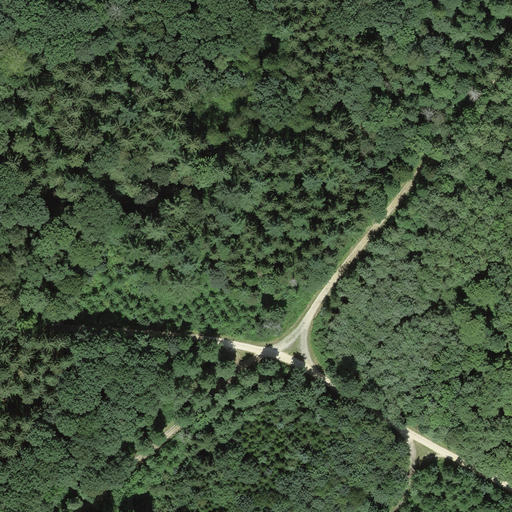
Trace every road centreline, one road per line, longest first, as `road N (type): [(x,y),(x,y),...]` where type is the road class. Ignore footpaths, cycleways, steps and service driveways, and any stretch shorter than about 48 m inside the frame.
road 1 (track): [(75,511),(268,345),(511,60)]
road 2 (track): [(0,316),(268,345),(419,446),(511,492)]
